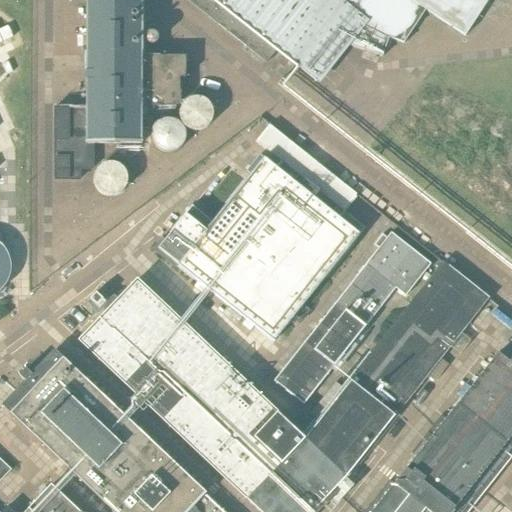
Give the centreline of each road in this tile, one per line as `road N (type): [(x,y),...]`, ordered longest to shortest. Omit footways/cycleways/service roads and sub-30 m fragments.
road 1 (unknown): [(285,102),(511,289)]
road 2 (unknown): [(285,102),(388,49),(511,38)]
road 3 (unknown): [(171,2),(285,102)]
